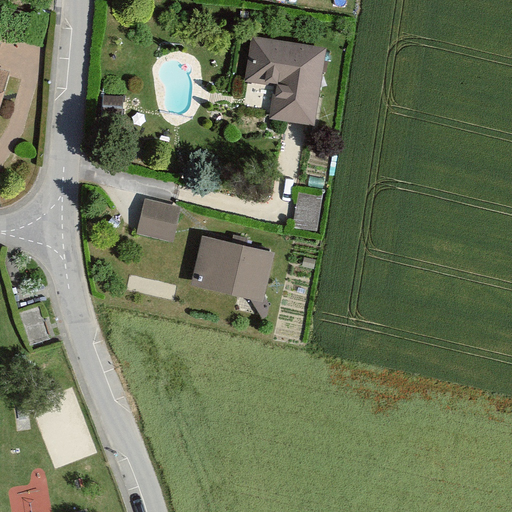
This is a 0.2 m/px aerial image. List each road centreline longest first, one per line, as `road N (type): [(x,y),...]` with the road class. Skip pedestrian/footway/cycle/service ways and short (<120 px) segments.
road 1 (residential): [(62,249),(74,327),(105,413),(134,446),(155,511)]
road 2 (unknown): [(64,166),(265,204),(274,199),(293,139)]
road 3 (residential): [(75,0),(62,249)]
